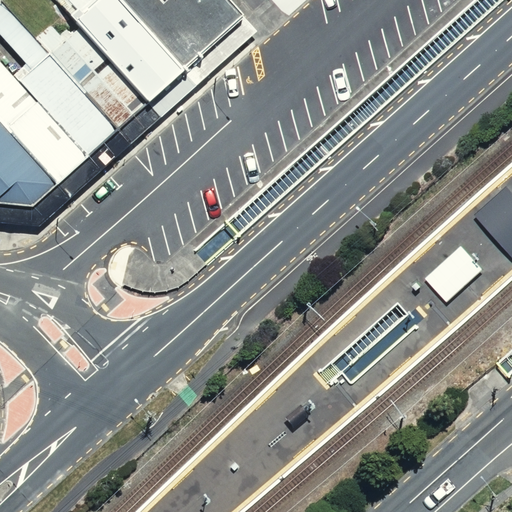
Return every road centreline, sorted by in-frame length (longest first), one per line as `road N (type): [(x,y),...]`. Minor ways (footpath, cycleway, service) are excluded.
road 1 (tertiary): [(113,395),(511,36)]
road 2 (tertiary): [(0,498),(113,395)]
road 3 (unclassified): [(113,395),(26,306),(0,298)]
road 4 (secondary): [(511,412),(401,511)]
